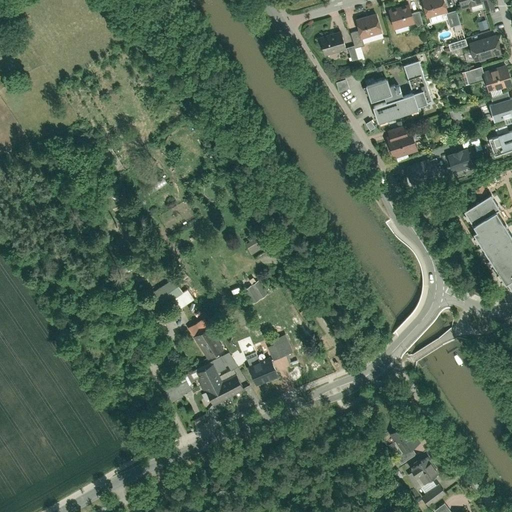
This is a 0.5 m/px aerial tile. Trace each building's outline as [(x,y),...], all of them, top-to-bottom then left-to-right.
[(423,0),(428,15),(450,8),(447,0),(423,0)] [(389,7),(395,25),(416,19),(411,1),(396,5),(393,4),(391,5),(389,7)] [(380,9),(356,16),(362,35),(385,28),(380,9)] [(488,19),(479,21),(481,29),(490,27),(488,19)] [(322,33),(328,53),(348,47),(342,27),(322,33)] [(471,40),(477,60),(504,53),(498,33),(471,40)] [(466,37),(450,44),(452,50),(469,44),(466,37)] [(473,51),(466,53),(469,61),(476,59),(473,51)] [(367,83),(372,99),(386,95),(387,99),(374,103),(379,120),(421,107),(420,104),(430,101),(424,83),(429,81),(421,55),(403,61),(412,87),(414,86),(415,89),(405,93),(404,89),(394,93),(389,76),(367,83)] [(484,68),(490,90),(511,83),(511,75),(508,62),(484,68)] [(347,78),(338,82),(341,91),(350,87),(347,78)] [(511,96),(489,104),(494,121),(511,115),(511,96)] [(412,129),(408,130),(406,124),(389,129),(391,136),(390,136),(396,157),(419,150),(412,129)] [(494,156),(511,149),(511,130),(488,138),(494,156)] [(467,148),(448,155),(453,170),(472,163),(467,148)] [(412,184),(436,176),(430,159),(406,167),(412,184)] [(501,206),(493,192),(466,208),(474,223),(476,222),(479,228),(475,230),(511,287),(511,229),(498,208),(501,206)] [(252,252),(266,245),(264,239),(249,246),(252,252)] [(182,307),(195,299),(191,292),(186,295),(175,278),(156,290),(165,305),(176,298),(182,307)] [(261,280),(244,288),(251,303),(268,295),(261,280)] [(206,316),(188,328),(209,359),(227,347),(206,316)] [(251,365),(258,383),(280,374),(274,359),(293,351),(287,334),(267,341),(273,357),(251,365)] [(197,372),(216,406),(223,402),(237,395),(246,390),(237,372),(223,379),(214,363),(197,372)] [(188,380),(179,385),(177,380),(165,386),(171,399),(193,389),(188,380)] [(407,424),(390,435),(403,456),(420,446),(407,424)] [(430,457),(410,468),(422,487),(441,475),(430,457)] [(424,495),(432,504),(448,490),(440,481),(424,495)]
